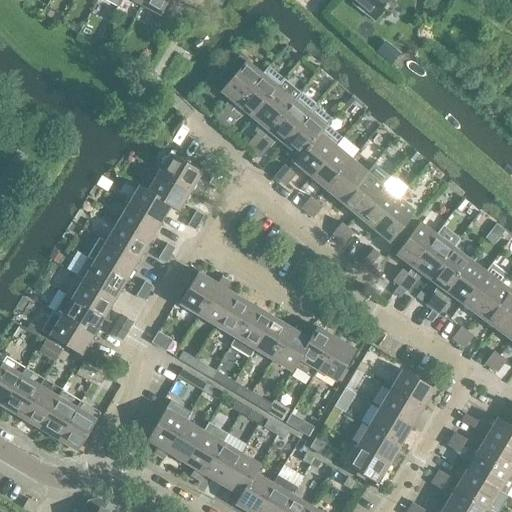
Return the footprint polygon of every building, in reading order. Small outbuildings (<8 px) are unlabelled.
[(142,0),(140,4),(160,15),(167,0),(142,0)] [(352,0),(353,1),(352,3),(362,11),(364,9),(376,19),(380,14),(384,17),(395,3),(391,0),(352,0)] [(385,40),(375,52),(374,54),(378,58),(389,67),(400,53),(385,40)] [(218,75),(226,83),(220,91),(236,104),(262,73),(239,55),(218,75)] [(252,117),(284,78),(269,66),(263,74),(262,73),(236,104),(230,110),(230,111),(221,122),(228,127),(234,120),(235,121),(244,111),(252,117)] [(263,137),(268,131),(267,130),(300,91),(284,78),(252,117),(260,125),(252,135),(253,136),(247,143),(253,148),(262,137),(263,137)] [(283,143),(315,104),(300,91),(267,130),(268,131),(283,143)] [(283,143),(298,156),(299,156),(326,124),(327,125),(332,118),(315,104),(283,143)] [(230,111),(230,110),(225,106),(215,117),(221,122),(230,111)] [(292,162),(309,176),(335,145),(336,146),(343,138),(327,125),(326,124),(299,156),(298,156),(292,162)] [(351,158),(336,146),(335,145),(309,176),(325,189),(351,158)] [(252,148),(250,151),(253,154),(258,158),(260,155),(252,148)] [(413,162),(419,155),(412,149),(406,157),(413,162)] [(160,173),(189,191),(201,171),(171,153),(160,173)] [(351,158),(325,189),(341,202),(367,171),(351,158)] [(279,180),(289,168),(283,164),(273,175),(279,180)] [(229,173),(221,168),(212,183),(219,188),(229,173)] [(279,180),(286,185),(295,174),(289,168),(279,180)] [(367,171),(341,202),(356,215),(382,184),(367,171)] [(170,204),(169,206),(178,210),(189,191),(160,173),(149,190),(149,191),(170,204)] [(382,184),(356,215),(372,228),(398,197),(382,184)] [(159,223),(169,206),(170,204),(149,191),(149,190),(140,185),(128,204),(159,223)] [(306,212),(316,200),(310,195),(301,207),(306,212)] [(398,197),(372,228),(389,242),(415,212),(398,197)] [(316,200),(306,212),(313,217),(322,206),(316,200)] [(159,223),(128,204),(117,223),(148,241),(159,223)] [(191,217),(199,222),(204,214),(196,210),(191,217)] [(199,222),(191,217),(187,225),(195,229),(199,222)] [(338,238),(347,226),(341,221),(332,233),(338,238)] [(395,253),(412,266),(436,234),(419,221),(395,253)] [(117,223),(106,241),(106,242),(137,260),(148,241),(117,223)] [(407,290),(420,272),(428,278),(452,246),(453,247),(460,238),(443,225),(436,234),(412,266),(407,272),(398,284),(407,290)] [(347,226),(338,238),(344,243),(353,232),(347,226)] [(87,256),(125,279),(137,260),(106,242),(106,241),(98,237),(87,256)] [(162,250),(170,255),(175,247),(167,243),(162,250)] [(440,296),(444,291),(445,290),(469,258),(453,247),(452,246),(428,278),(438,286),(425,304),(431,308),(440,297),(440,296)] [(370,265),(380,254),(373,248),(364,259),(370,265)] [(170,255),(162,250),(158,257),(166,262),(170,255)] [(87,256),(76,274),(114,297),(125,279),(87,256)] [(485,270),(469,258),(445,290),(461,302),(485,270)] [(486,271),(485,270),(461,302),(478,315),(502,283),(508,275),(491,263),(486,271)] [(392,279),(398,284),(407,272),(401,268),(392,279)] [(217,284),(210,280),(197,272),(179,303),(199,315),(217,284)] [(65,293),(103,316),(114,297),(76,274),(65,293)] [(217,326),(235,295),(226,289),(230,282),(221,277),(217,284),(199,315),(217,326)] [(140,288),(148,292),(152,285),(145,280),(140,288)] [(478,315),(494,327),(511,303),(511,290),(502,283),(478,315)] [(148,292),(140,288),(136,295),(144,300),(148,292)] [(103,316),(65,293),(54,311),(54,312),(92,334),(103,316)] [(235,295),(217,326),(235,336),(253,305),(235,295)] [(447,302),(440,297),(431,308),(438,313),(447,302)] [(511,303),(494,327),(511,339),(511,337),(511,303)] [(253,305),(235,336),(230,345),(249,356),(254,348),(253,347),(272,316),(253,305)] [(41,330),(49,335),(80,354),(92,334),(54,312),(54,311),(53,310),(41,330)] [(272,359),(290,328),(272,316),(253,347),(254,348),(272,359)] [(118,325),(126,329),(130,322),(122,317),(118,325)] [(126,329),(118,325),(113,332),(121,337),(126,329)] [(457,342),(466,330),(460,325),(451,337),(457,342)] [(317,369),(336,338),(316,326),(308,338),(309,339),(298,357),(300,358),(295,366),(312,377),(317,369)] [(290,328),(272,359),(292,370),(295,366),(300,358),(298,357),(309,339),(308,338),(290,328)] [(466,330),(457,342),(464,347),(473,335),(466,330)] [(150,343),(165,351),(172,340),(157,331),(150,343)] [(336,338),(317,369),(336,380),(355,349),(336,338)] [(57,357),(61,349),(45,340),(39,351),(54,360),(57,357)] [(61,349),(57,357),(64,361),(68,353),(61,349)] [(484,362),(490,366),(499,355),(493,350),(484,362)] [(0,403),(2,405),(25,367),(0,351),(0,403)] [(100,355),(95,363),(103,367),(107,359),(100,355)] [(192,367),(197,359),(189,355),(185,362),(192,367)] [(506,359),(499,355),(490,366),(497,371),(506,359)] [(197,359),(192,367),(200,371),(204,364),(197,359)] [(356,368),(364,373),(368,365),(360,361),(356,368)] [(91,382),(93,379),(98,371),(83,362),(76,373),(91,382)] [(2,405),(21,416),(44,378),(25,367),(2,405)] [(364,373),(356,368),(345,386),(353,391),(359,380),(364,373)] [(390,389),(421,407),(433,387),(402,369),(390,389)] [(215,370),(210,378),(229,389),(233,381),(215,370)] [(105,376),(103,374),(98,371),(93,379),(101,384),(105,376)] [(21,416),(39,427),(62,389),(44,378),(21,416)] [(203,390),(207,383),(199,378),(194,385),(203,390)] [(230,390),(248,400),(253,393),(235,382),(230,390)] [(207,383),(203,390),(209,395),(214,387),(207,383)] [(345,386),(334,405),(342,410),(344,412),(355,393),(352,392),(353,391),(345,386)] [(39,427),(58,438),(81,400),(62,389),(39,427)] [(379,407),(410,426),(421,407),(390,389),(379,407)] [(259,407),(266,411),(267,411),(271,403),(263,399),(259,407)] [(77,450),(96,419),(100,412),(81,400),(58,438),(77,450)] [(239,412),(244,404),(236,400),(232,407),(239,412)] [(288,409),(273,400),(271,403),(267,411),(282,420),(288,409)] [(162,458),(166,451),(167,451),(185,420),(189,413),(169,401),(147,439),(157,445),(153,452),(162,458)] [(244,404),(239,412),(246,416),(251,409),(244,404)] [(331,428),(342,410),(334,405),(323,424),(331,428)] [(368,426),(399,444),(410,426),(379,407),(368,426)] [(477,420),(464,412),(460,420),(473,428),(477,420)] [(486,435),(511,450),(511,427),(510,426),(510,425),(497,417),(486,435)] [(263,426),(268,430),(276,434),(280,426),(268,419),(263,426)] [(185,420),(167,451),(185,462),(204,431),(185,420)] [(204,431),(185,462),(194,467),(190,474),(199,480),(203,473),(225,435),(208,424),(205,428),(204,431)] [(308,436),(313,428),(305,424),(300,431),(308,436)] [(280,426),(276,434),(284,439),(288,431),(280,426)] [(357,444),(388,463),(399,444),(368,426),(357,444)] [(450,438),(463,445),(467,439),(454,431),(450,438)] [(222,484),(240,453),(244,446),(225,435),(203,473),(222,484)] [(475,452),(511,474),(511,450),(486,435),(475,452)] [(309,447),(319,454),(326,443),(315,437),(309,447)] [(463,445),(450,438),(446,444),(458,452),(463,445)] [(388,463),(357,444),(344,467),(366,480),(367,477),(376,482),(388,463)] [(465,470),(499,491),(506,495),(511,484),(511,474),(475,452),(475,453),(466,448),(461,458),(469,464),(465,470)] [(308,464),(313,456),(306,452),(301,460),(308,464)] [(222,484),(239,494),(240,495),(254,472),(255,473),(260,465),(240,453),(222,484)] [(313,456),(308,464),(317,469),(321,461),(313,456)] [(435,476),(448,483),(455,487),(489,508),(499,491),(465,470),(460,479),(451,474),(450,476),(439,469),(435,476)] [(250,511),(254,511),(272,483),(255,473),(254,472),(240,495),(239,494),(235,502),(250,511)] [(272,483),(254,511),(280,511),(291,494),(292,495),(297,487),(277,475),(272,483)] [(351,489),(355,481),(347,476),(343,484),(351,489)] [(448,483),(435,476),(431,483),(444,491),(448,483)] [(444,505),(455,511),(486,511),(489,508),(455,487),(444,505)] [(305,511),(309,505),(292,495),(291,494),(280,511),(305,511)] [(31,511),(37,503),(28,497),(22,507),(31,511)] [(107,511),(102,509),(106,503),(98,498),(88,500),(81,511),(107,511)] [(407,508),(413,511),(422,511),(424,509),(412,501),(407,508)]
